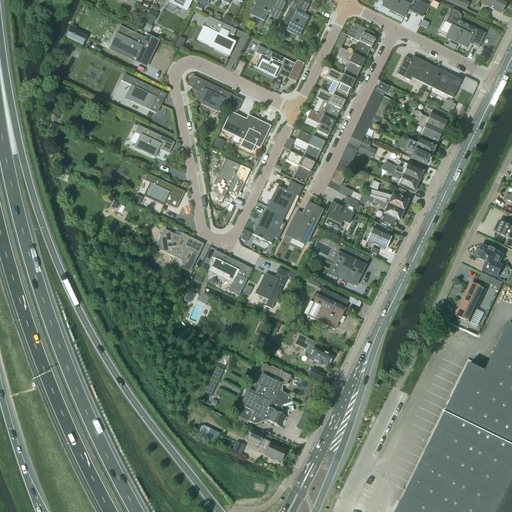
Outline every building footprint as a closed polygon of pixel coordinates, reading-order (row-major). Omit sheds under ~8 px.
[(170,0),(169,3),(183,10),(187,0),(170,0)] [(276,21),(285,3),(278,0),(257,0),(250,16),(263,22),(266,16),(276,21)] [(302,31),(309,18),(304,15),(309,5),(298,0),(293,0),(277,35),(283,38),(286,32),(295,36),(298,29),(302,31)] [(403,18),(407,11),(421,19),(427,6),(414,0),(384,0),(383,4),(391,8),(389,11),(403,18)] [(482,0),(480,5),(500,15),(506,3),(499,0),(482,0)] [(142,7),(140,11),(140,14),(145,16),(148,10),(142,7)] [(478,47),(485,34),(459,22),(461,18),(458,13),(452,10),(449,16),(445,23),(451,26),(446,36),(452,39),(450,41),(465,49),(468,42),(478,47)] [(146,20),(145,21),(153,25),(158,15),(149,11),(145,19),(146,20)] [(233,36),(235,31),(214,21),(208,18),(203,29),(198,39),(214,47),(213,49),(229,57),(235,44),(226,39),(228,34),(233,36)] [(364,62),(375,40),(362,34),(364,31),(352,25),(346,37),(358,43),(352,55),(352,56),(364,62)] [(120,27),(116,35),(121,37),(116,47),(124,50),(122,53),(136,60),(147,65),(157,45),(159,41),(147,35),(145,39),(120,27)] [(70,28),(65,38),(82,47),(87,36),(70,28)] [(179,38),(174,48),(180,51),(185,41),(179,38)] [(67,59),(73,47),(64,43),(58,55),(67,59)] [(258,48),(255,54),(261,57),(257,66),(264,69),(263,72),(276,78),(275,79),(276,79),(278,75),(279,73),(283,75),(282,77),(295,83),(304,65),(296,61),(295,65),(288,62),(258,48)] [(354,82),(364,62),(352,56),(352,55),(340,49),(336,58),(348,64),(342,76),(354,82)] [(428,80),(434,68),(412,57),(411,60),(405,58),(396,75),(409,82),(411,79),(431,89),(434,83),(428,80)] [(324,67),(319,77),(325,79),(329,70),(324,67)] [(236,68),(234,73),(240,76),(242,70),(236,68)] [(452,99),(461,81),(434,68),(428,80),(434,83),(431,89),(452,99)] [(344,103),(354,82),(342,76),(330,70),(326,78),(338,84),(332,96),(332,97),(344,103)] [(155,115),(160,104),(164,95),(127,77),(124,75),(121,82),(130,86),(124,100),(130,102),(155,115)] [(228,103),(231,96),(197,79),(191,89),(191,90),(192,96),(193,97),(194,98),(195,98),(195,99),(197,101),(198,101),(197,103),(211,110),(213,107),(218,110),(223,100),(228,103)] [(375,90),(384,95),(388,88),(387,88),(379,83),(375,90)] [(373,89),(371,95),(382,100),(383,98),(384,95),(375,90),(373,89)] [(334,124),(344,103),(332,97),(332,96),(320,90),(316,99),(321,102),(315,114),(322,117),(322,118),(334,124)] [(424,103),(428,94),(424,93),(422,97),(419,95),(416,100),(424,103)] [(371,95),(368,100),(379,105),(379,104),(382,100),(371,95)] [(382,100),(379,104),(386,107),(389,101),(383,98),(382,100)] [(368,100),(366,106),(376,111),(379,105),(368,100)] [(455,105),(445,100),(441,110),(451,114),(455,105)] [(376,111),(374,116),(378,118),(379,119),(382,120),(382,118),(386,111),(387,108),(386,107),(379,104),(379,105),(376,111)] [(366,106),(363,111),(374,117),(374,116),(376,111),(366,106)] [(410,115),(408,118),(410,118),(419,122),(442,133),(444,129),(445,128),(446,125),(446,124),(447,122),(445,121),(443,121),(445,115),(434,110),(433,113),(431,115),(430,115),(428,119),(421,116),(420,113),(416,112),(412,112),(410,115)] [(49,113),(47,117),(49,121),(54,122),(57,120),(59,116),(57,112),(53,111),(49,113)] [(324,144),(334,124),(322,118),(322,117),(315,114),(310,111),(306,120),(318,126),(312,138),(311,138),(324,144)] [(363,111),(360,117),(371,122),(374,117),(363,111)] [(246,121),(230,113),(222,130),(243,140),(239,147),(251,153),(253,147),(259,149),(264,138),(270,127),(248,116),(246,121)] [(360,117),(358,122),(368,127),(371,123),(371,122),(360,117)] [(358,122),(355,127),(366,133),(368,127),(358,122)] [(419,122),(417,126),(424,129),(420,136),(437,144),(442,133),(419,122)] [(58,127),(50,124),(47,132),(55,135),(58,127)] [(169,155),(174,144),(137,126),(134,133),(140,136),(135,145),(141,148),(140,151),(154,158),(158,150),(169,155)] [(355,127),(352,133),(363,138),(366,133),(355,127)] [(313,165),(324,144),(311,138),(312,138),(300,132),(296,140),(308,146),(302,158),(301,159),(313,165)] [(352,133),(350,138),(361,144),(363,138),(352,133)] [(350,138),(347,144),(358,149),(361,144),(350,138)] [(403,138),(400,143),(431,157),(432,153),(433,153),(435,150),(434,149),(435,147),(419,140),(417,144),(409,141),(403,138)] [(216,139),(212,147),(221,151),(225,143),(216,139)] [(363,140),(361,146),(368,149),(370,144),(363,140)] [(400,143),(398,147),(404,150),(412,154),(410,159),(426,167),(427,165),(428,164),(429,161),(429,160),(431,157),(400,143)] [(347,144),(345,149),(356,155),(358,149),(347,144)] [(364,158),(368,150),(368,149),(361,146),(357,154),(364,158)] [(345,149),(342,155),(353,160),(356,155),(345,149)] [(303,186),(313,165),(301,159),(302,158),(290,152),(285,161),(297,167),(291,179),(303,186)] [(342,155),(339,161),(350,166),(353,160),(342,155)] [(237,196),(245,181),(234,176),(239,166),(226,159),(218,175),(221,176),(213,192),(224,197),(227,191),(237,196)] [(337,166),(348,172),(348,171),(350,166),(339,161),(337,166)] [(417,183),(423,172),(408,165),(404,172),(396,168),(394,172),(417,183)] [(337,166),(334,172),(345,177),(348,172),(337,166)] [(58,172),(56,178),(61,180),(64,175),(58,172)] [(332,177),(342,182),(343,182),(345,177),(334,172),(332,177)] [(412,194),(417,183),(394,172),(393,176),(401,180),(397,187),(412,194)] [(147,175),(143,182),(149,185),(145,194),(151,197),(149,200),(164,207),(165,205),(176,210),(179,204),(184,193),(147,175)] [(65,176),(62,181),(68,184),(70,178),(65,176)] [(332,177),(329,182),(340,187),(342,182),(332,177)] [(372,181),(365,195),(374,199),(402,212),(408,201),(393,194),(391,197),(377,193),(378,185),(379,186),(380,185),(372,181)] [(277,187),(266,208),(279,214),(276,220),(281,223),(294,196),(298,198),(303,188),(290,182),(285,191),(277,187)] [(329,182),(326,188),(337,193),(340,187),(329,182)] [(352,193),(349,200),(358,204),(358,203),(361,197),(352,193)] [(366,201),(372,204),(372,203),(374,199),(365,195),(362,194),(361,197),(358,203),(364,206),(366,201)] [(143,199),(136,196),(132,203),(139,206),(143,199)] [(345,198),(343,203),(355,209),(358,204),(349,200),(345,198)] [(374,199),(372,203),(379,206),(378,208),(385,211),(382,217),(379,223),(393,229),(396,223),(397,223),(402,212),(374,199)] [(114,201),(110,207),(117,211),(120,205),(114,201)] [(333,206),(324,224),(338,231),(341,224),(342,224),(347,227),(353,215),(353,214),(355,209),(343,203),(340,209),(333,206)] [(305,246),(322,211),(307,204),(301,217),(296,215),(297,213),(296,213),(285,236),(305,246)] [(266,208),(253,235),(271,244),(277,232),(280,234),(282,230),(279,228),(281,223),(276,220),(279,214),(266,208)] [(367,221),(365,227),(371,229),(373,224),(367,221)] [(511,227),(499,221),(494,232),(508,239),(504,246),(511,249),(511,227)] [(386,250),(392,236),(374,229),(368,243),(386,250)] [(164,231),(157,245),(177,255),(175,258),(185,263),(182,270),(189,273),(198,256),(197,255),(203,245),(182,234),(179,239),(164,231)] [(250,234),(244,231),(240,240),(246,243),(250,234)] [(345,244),(319,232),(315,238),(320,238),(320,240),(324,239),(338,246),(340,250),(335,262),(341,265),(335,277),(355,287),(369,259),(344,247),(345,244)] [(480,248),(475,258),(486,263),(482,271),(497,278),(502,266),(498,264),(502,257),(501,255),(495,252),(495,251),(490,248),(489,249),(483,246),(480,248)] [(216,260),(211,271),(232,281),(228,292),(237,296),(245,280),(246,281),(251,270),(215,252),(212,258),(216,260)] [(306,275),(310,266),(305,263),(301,272),(306,275)] [(271,310),(289,274),(279,269),(273,279),(265,275),(258,288),(255,295),(268,301),(265,307),(271,310)] [(290,271),(287,278),(294,281),(297,275),(290,271)] [(193,280),(200,284),(200,283),(203,277),(196,274),(193,280)] [(482,274),(479,280),(486,283),(491,286),(494,280),(482,274)] [(318,289),(321,283),(310,278),(307,284),(318,289)] [(469,323),(485,290),(474,284),(468,297),(465,296),(455,316),(469,323)] [(320,289),(306,317),(314,321),(319,323),(334,330),(347,302),(320,289)] [(188,293),(184,301),(189,304),(192,298),(191,295),(188,293)] [(511,511),(511,324),(509,323),(484,373),(469,365),(396,511),(511,511)] [(267,328),(259,325),(254,334),(262,337),(267,328)] [(271,340),(277,330),(271,327),(266,337),(271,340)] [(298,336),(294,346),(303,350),(300,356),(305,359),(308,360),(321,366),(322,365),(328,368),(332,358),(314,348),(316,344),(298,336)] [(279,391),(282,392),(282,386),(288,385),(287,385),(287,384),(289,379),(290,379),(291,376),(281,372),(282,371),(281,370),(281,371),(271,366),(270,368),(263,364),(258,374),(255,373),(248,387),(254,390),(274,400),(279,391)] [(254,390),(248,387),(234,415),(254,425),(267,421),(281,428),(279,426),(284,417),(286,418),(281,415),(283,412),(281,407),(292,403),(292,406),(293,406),(290,396),(282,392),(279,391),(274,400),(254,390)] [(202,427),(197,436),(201,437),(212,443),(216,434),(203,427),(203,428),(202,427)] [(251,431),(247,439),(260,445),(258,448),(267,452),(265,456),(279,462),(284,450),(261,440),(262,436),(251,431)]
